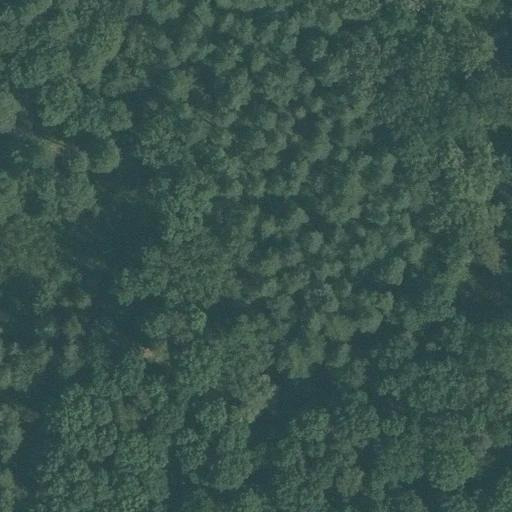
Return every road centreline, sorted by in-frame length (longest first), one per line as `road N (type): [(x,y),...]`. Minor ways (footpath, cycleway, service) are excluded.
road 1 (track): [(98,0),(287,511)]
road 2 (track): [(511,330),(354,0)]
